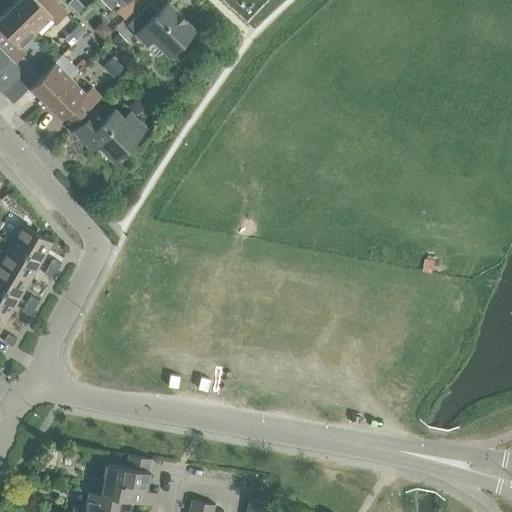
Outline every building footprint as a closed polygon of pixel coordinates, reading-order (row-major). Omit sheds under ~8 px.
[(14,0),(9,5),(33,30),(49,15),(55,22),(65,11),(53,0),(14,0)] [(78,0),(68,0),(65,3),(77,14),(85,6),(78,0)] [(101,0),(112,11),(114,9),(122,17),(140,0),(101,0)] [(167,53),(192,28),(165,1),(157,9),(148,1),(125,24),(145,44),(151,38),(167,53)] [(33,30),(9,5),(0,13),(0,45),(12,58),(14,60),(20,54),(24,50),(19,45),(33,30)] [(102,20),(93,29),(103,38),(111,30),(102,20)] [(118,33),(110,41),(117,49),(126,41),(118,33)] [(12,58),(0,45),(0,68),(1,69),(12,58)] [(14,60),(13,61),(22,70),(32,81),(39,74),(20,54),(14,60)] [(104,63),(114,74),(121,67),(111,56),(104,63)] [(0,68),(0,89),(1,91),(22,70),(13,61),(14,60),(12,58),(1,69),(0,68)] [(68,77),(53,61),(39,74),(32,81),(28,85),(43,101),(68,77)] [(1,91),(11,101),(28,85),(32,81),(22,70),(1,91)] [(68,77),(43,101),(59,117),(63,113),(72,121),(99,95),(90,85),(83,92),(68,77)] [(112,159),(144,128),(128,111),(122,117),(112,108),(101,119),(92,110),(72,130),(84,143),(90,137),(112,159)] [(8,242),(39,261),(51,241),(20,223),(8,242)] [(0,255),(0,262),(28,279),(39,261),(8,242),(0,255)] [(46,265),(55,270),(60,263),(51,257),(46,265)] [(0,262),(0,287),(17,298),(28,279),(0,262)] [(42,272),(51,278),(55,270),(46,265),(42,272)] [(0,312),(6,316),(17,298),(0,287),(0,312)] [(24,302),(33,307),(38,300),(29,294),(24,302)] [(29,315),(33,307),(24,302),(20,309),(29,315)] [(10,345),(15,338),(6,333),(2,340),(10,345)] [(147,457),(123,453),(121,465),(99,461),(97,477),(84,475),(82,487),(77,486),(76,491),(81,492),(82,490),(126,498),(126,499),(150,504),(153,491),(141,489),(147,457)] [(124,511),(126,499),(126,498),(82,490),(81,492),(79,507),(67,504),(65,511),(124,511)] [(245,497),(242,509),(259,511),(266,511),(268,501),(245,497)] [(189,499),(187,511),(190,511),(212,511),(214,504),(189,499)]
